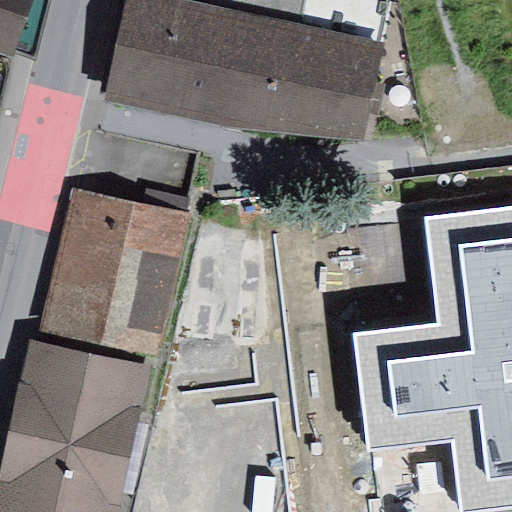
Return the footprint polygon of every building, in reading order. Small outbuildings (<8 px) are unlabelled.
[(38,0),(0,0),(0,51),(19,58),(38,0)] [(201,9),(166,0),(128,0),(104,105),(248,135),(364,142),(389,46),(381,45),(201,9)] [(376,0),(203,0),(201,9),(381,45),(389,3),(376,0)] [(189,215),(73,190),(43,331),(159,356),(189,215)] [(121,511),(153,368),(31,341),(0,483),(0,511),(121,511)]
